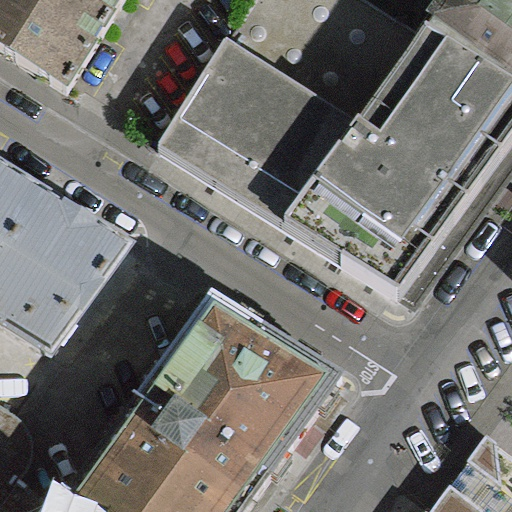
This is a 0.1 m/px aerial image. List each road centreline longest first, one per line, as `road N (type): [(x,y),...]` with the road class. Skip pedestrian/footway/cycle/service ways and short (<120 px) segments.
road 1 (residential): [(192,237),(428,395)]
road 2 (residential): [(192,237),(0,117)]
road 3 (residential): [(428,395),(339,511)]
road 4 (residential): [(511,285),(428,395)]
